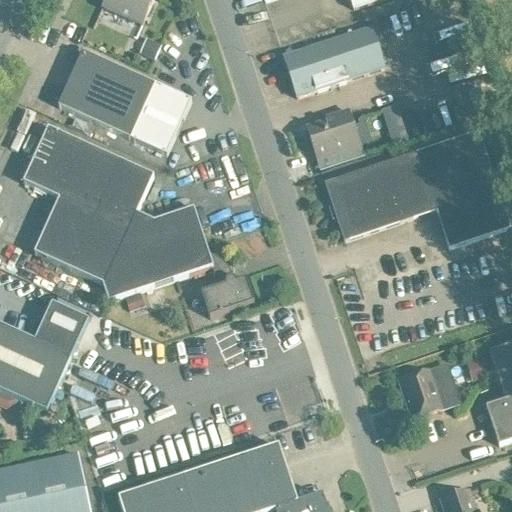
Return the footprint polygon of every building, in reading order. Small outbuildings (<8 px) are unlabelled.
[(142,28),(154,0),(107,0),(103,10),(142,28)] [(393,0),(263,0),(265,5),(279,0),(348,0),(353,13),(393,0)] [(372,31),(360,35),(284,61),(297,101),(385,72),(377,45),(372,31)] [(83,55),(58,109),(131,143),(166,159),(191,104),(156,88),(83,55)] [(427,109),(410,113),(415,133),(432,128),(427,109)] [(342,155),(360,149),(348,113),(330,119),(331,123),(307,131),(317,163),(319,163),(317,159),(341,151),(342,155)] [(41,139),(45,130),(36,126),(32,135),(41,139)] [(154,179),(136,171),(48,131),(23,186),(59,202),(34,257),(103,288),(109,305),(212,271),(218,290),(201,296),(210,321),(254,306),(246,281),(237,284),(234,281),(230,281),(228,274),(230,273),(225,266),(217,260),(209,257),(194,212),(154,225),(137,217),(154,179)] [(343,180),(324,186),(344,245),(363,238),(436,214),(449,252),(509,231),(478,137),(418,157),(417,155),(343,180)] [(0,328),(0,394),(46,416),(72,361),(89,324),(53,307),(36,344),(0,328)] [(486,410),(499,449),(511,444),(511,346),(489,354),(505,403),(486,410)] [(428,376),(418,379),(399,385),(412,423),(431,416),(440,413),(443,414),(462,407),(448,366),(427,373),(428,376)] [(279,449),(260,455),(183,481),(118,502),(121,511),(327,511),(323,498),(298,506),(279,449)] [(0,511),(86,511),(76,459),(0,474),(0,511)] [(475,511),(469,494),(441,503),(443,511),(475,511)]
